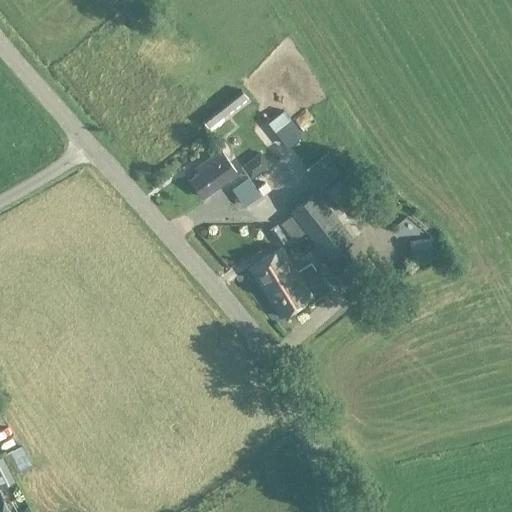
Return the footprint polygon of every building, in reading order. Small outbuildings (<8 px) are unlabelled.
[(208,127),(246,96),(241,90),(203,120),(208,127)] [(305,164),(323,185),(341,170),(323,149),(305,164)] [(190,180),(202,197),(237,173),(221,151),(197,168),(201,173),(190,180)] [(232,182),(245,205),(262,196),(248,172),(232,182)] [(340,181),(326,191),(342,212),(355,201),(340,181)] [(309,235),(335,215),(316,191),(291,211),(309,235)] [(353,239),(335,215),(309,235),(328,258),(353,239)] [(267,231),(277,246),(284,241),(275,226),(267,231)] [(306,237),(300,242),(308,251),(314,246),(306,237)] [(431,239),(419,240),(420,258),(432,258),(431,239)] [(312,297),(280,247),(249,266),(281,317),(312,297)] [(325,260),(315,270),(329,286),(340,276),(325,260)] [(0,511),(9,511),(0,492),(0,511)]
